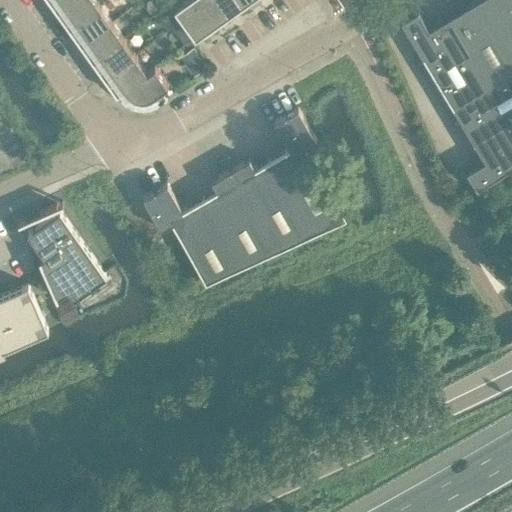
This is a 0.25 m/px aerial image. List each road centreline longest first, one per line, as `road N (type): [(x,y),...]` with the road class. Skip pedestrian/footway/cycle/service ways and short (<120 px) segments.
road 1 (motorway): [(511,379),(230,511)]
road 2 (unclassified): [(119,144),(174,122),(392,0)]
road 3 (unclassified): [(2,0),(96,126),(119,144)]
road 4 (unclassified): [(0,194),(119,144)]
